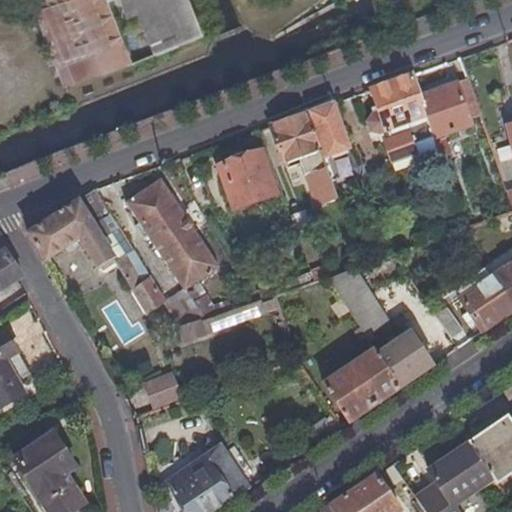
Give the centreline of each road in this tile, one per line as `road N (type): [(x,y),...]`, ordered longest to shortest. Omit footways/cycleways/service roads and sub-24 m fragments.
road 1 (residential): [(511,20),(0,209)]
road 2 (residential): [(129,511),(102,402),(0,212)]
road 3 (tertiary): [(267,511),(511,349)]
